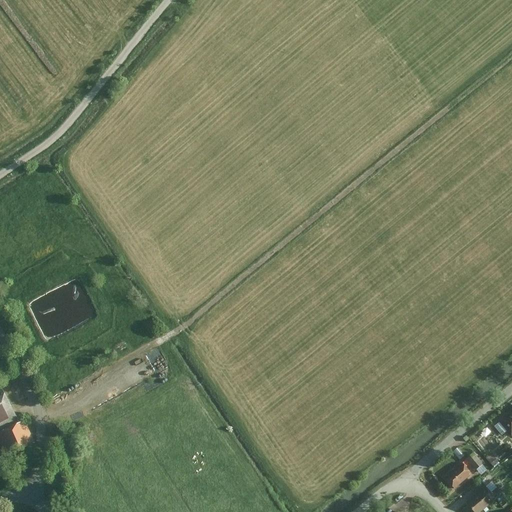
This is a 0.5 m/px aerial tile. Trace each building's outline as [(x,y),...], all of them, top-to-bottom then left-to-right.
[(0,392),(0,447),(5,456),(32,443),(23,419),(14,423),(0,392)] [(511,409),(497,423),(510,438),(511,435),(511,409)] [(482,466),(473,454),(465,460),(474,472),(482,466)] [(461,463),(443,477),(452,489),(471,475),(461,463)] [(484,488),(465,504),(472,511),(481,511),(495,501),(484,488)]
